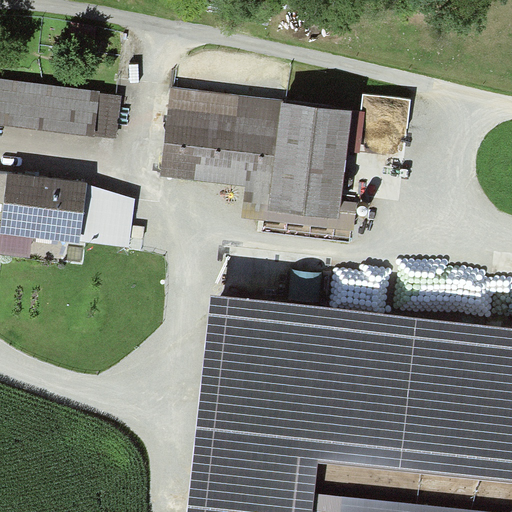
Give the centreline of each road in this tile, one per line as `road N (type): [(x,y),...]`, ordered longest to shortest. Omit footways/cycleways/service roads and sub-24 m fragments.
road 1 (track): [(511,103),(172,31),(163,72),(117,164),(0,147)]
road 2 (track): [(172,31),(77,10),(0,4)]
